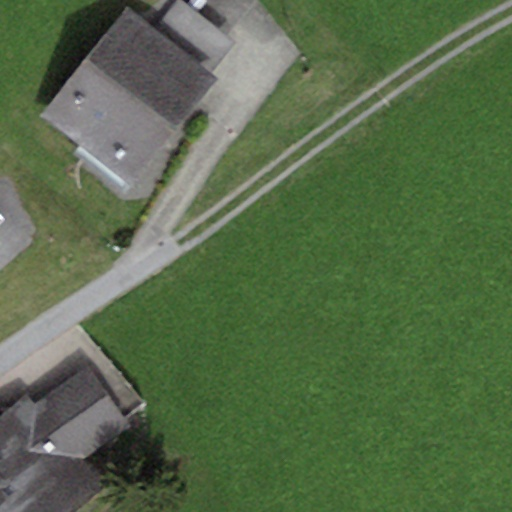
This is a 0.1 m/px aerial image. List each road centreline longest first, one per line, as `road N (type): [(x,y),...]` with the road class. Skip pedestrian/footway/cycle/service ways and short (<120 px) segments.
road 1 (track): [(174,249),(390,90),(511,15)]
road 2 (residential): [(0,365),(174,249)]
